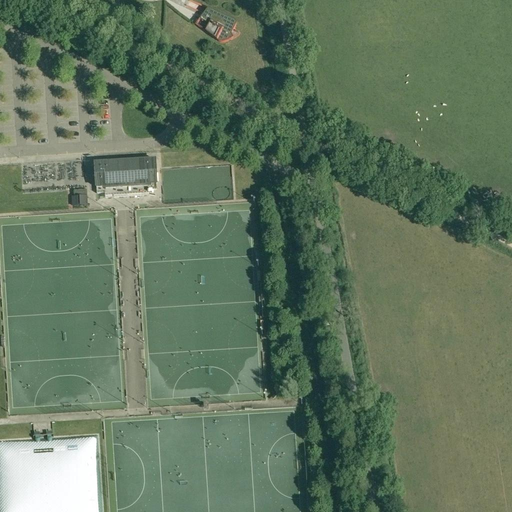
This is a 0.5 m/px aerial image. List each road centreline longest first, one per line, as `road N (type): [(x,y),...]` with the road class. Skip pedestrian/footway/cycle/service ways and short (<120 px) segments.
road 1 (unclassified): [(375,511),(312,181)]
road 2 (track): [(511,243),(304,136)]
road 3 (unclassified): [(312,181),(179,114)]
road 4 (unclassified): [(116,80),(0,21)]
